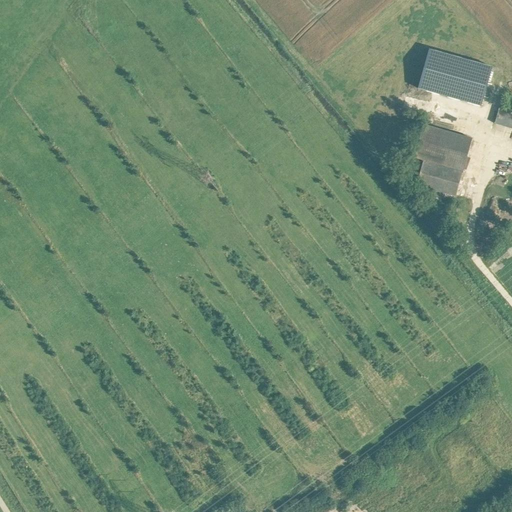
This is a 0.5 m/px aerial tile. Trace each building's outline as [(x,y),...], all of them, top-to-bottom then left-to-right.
[(488,98),(492,85),(488,83),(492,68),(428,50),(417,89),(481,107),(484,97),(488,98)] [(499,75),(498,90),(506,90),(506,75),(499,75)] [(511,111),(499,108),(494,124),(511,128),(511,111)] [(455,197),(472,139),(423,125),(414,158),(423,160),(416,186),(422,187),(421,192),(444,199),(445,194),(455,197)] [(456,232),(461,228),(456,223),(452,227),(456,232)]
